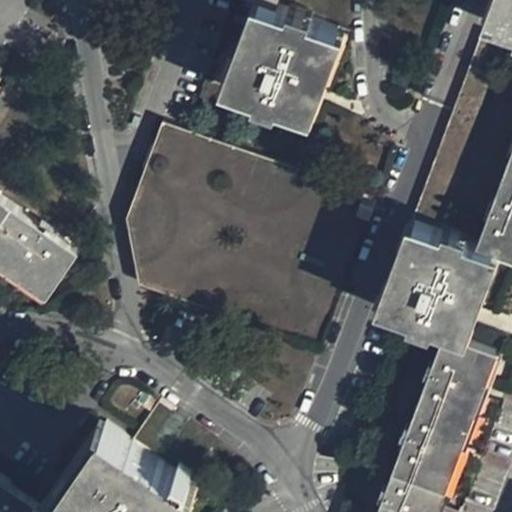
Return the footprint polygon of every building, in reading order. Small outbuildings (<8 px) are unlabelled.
[(253,0),(223,81),(257,94),(279,102),(310,113),(341,28),(276,3),(268,0),(253,0)] [(511,0),(491,0),(486,15),(506,23),(511,25),(511,0)] [(410,216),(477,241),(511,148),(511,25),(506,23),(503,35),(481,27),(410,216)] [(214,105),(221,83),(206,78),(198,99),(214,105)] [(511,254),(511,148),(477,241),(499,250),(511,254)] [(79,249),(0,195),(0,260),(48,293),(79,249)] [(467,336),(499,250),(477,241),(410,216),(378,302),(446,327),(467,336)] [(437,511),(499,348),(467,336),(446,327),(376,511),(437,511)] [(104,420),(44,506),(36,500),(27,511),(172,511),(193,482),(186,478),(174,470),(104,420)] [(179,463),(174,470),(186,478),(190,471),(179,463)] [(0,511),(27,511),(36,500),(0,475),(0,511)]
